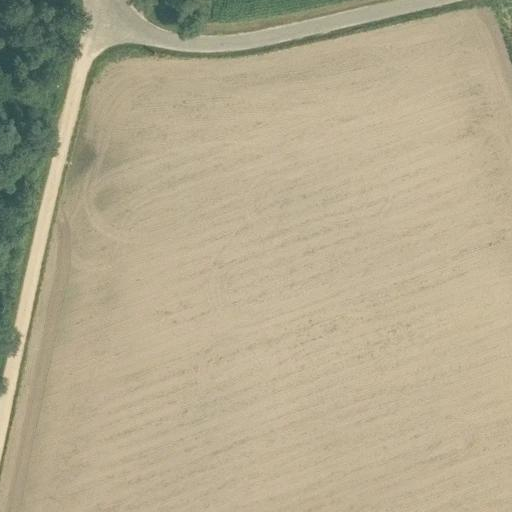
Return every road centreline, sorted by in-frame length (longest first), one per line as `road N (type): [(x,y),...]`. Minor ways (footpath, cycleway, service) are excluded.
road 1 (track): [(92,0),(0,442)]
road 2 (unclassified): [(429,0),(200,45),(133,30),(100,0)]
